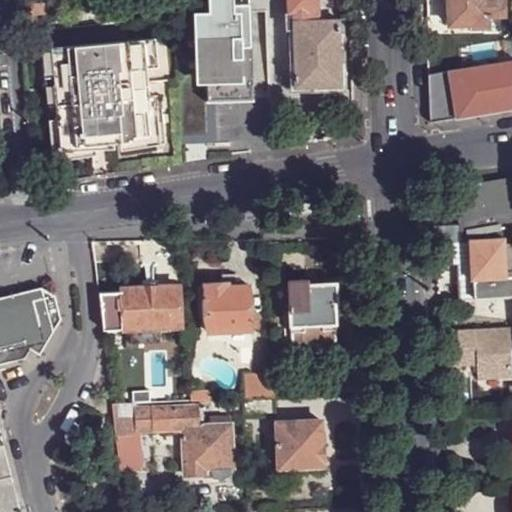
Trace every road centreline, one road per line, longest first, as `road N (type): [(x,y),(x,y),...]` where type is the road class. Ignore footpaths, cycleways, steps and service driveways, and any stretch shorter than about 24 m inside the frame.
road 1 (secondary): [(385,164),(18,220)]
road 2 (residential): [(403,511),(385,164)]
road 3 (residential): [(18,220),(0,18)]
road 4 (residential): [(386,0),(385,164)]
road 5 (secondary): [(511,146),(385,164)]
